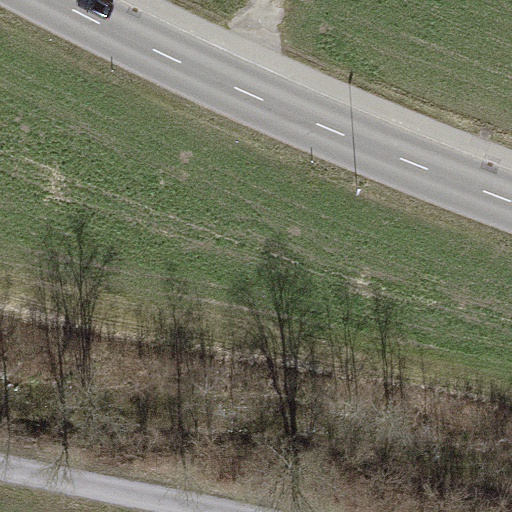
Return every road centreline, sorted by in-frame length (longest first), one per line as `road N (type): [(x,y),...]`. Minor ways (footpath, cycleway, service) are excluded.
road 1 (tertiary): [(511,199),(231,85),(58,0)]
road 2 (track): [(217,511),(0,464)]
